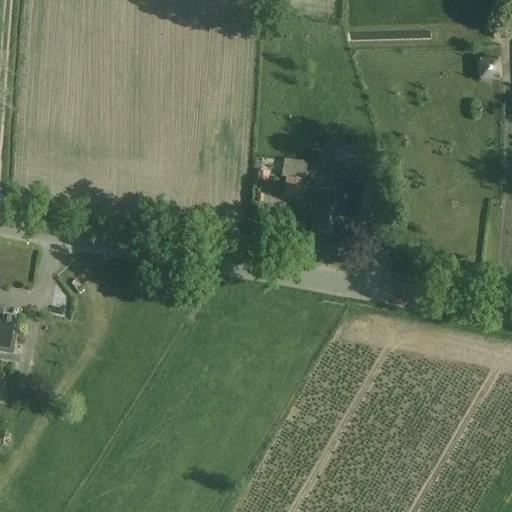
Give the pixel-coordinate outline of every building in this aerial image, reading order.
[(488,50),(488,73),(503,73),(503,50),(488,50)] [(335,146),(330,180),(354,184),(359,150),(335,146)] [(303,198),(308,165),(289,162),(283,195),(303,198)] [(318,191),(312,231),(343,236),(344,227),(359,229),(359,224),(381,227),(387,186),(362,183),(358,207),(348,206),(349,196),(318,191)] [(0,352),(11,354),(15,338),(10,337),(14,319),(1,316),(1,312),(0,311),(0,352)]
